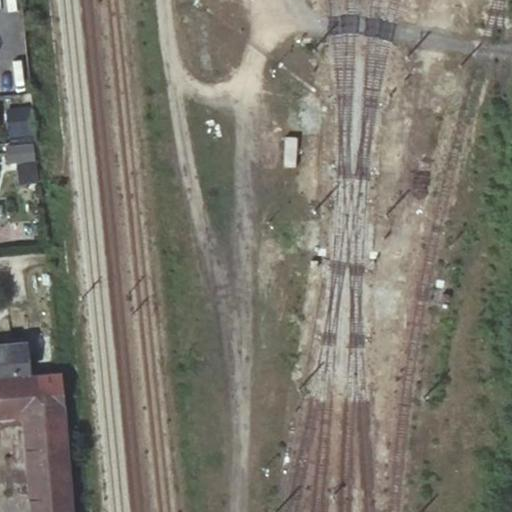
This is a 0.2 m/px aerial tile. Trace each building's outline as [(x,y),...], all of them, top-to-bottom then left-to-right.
[(25,95),(0,97),(0,139),(29,137),(25,95)] [(34,144),(0,146),(0,159),(17,158),(20,165),(36,164),(34,144)] [(52,335),(35,337),(39,369),(56,368),(52,335)] [(0,375),(30,373),(27,343),(0,345),(0,375)] [(71,511),(61,373),(4,378),(0,377),(0,417),(24,415),(31,511),(71,511)]
